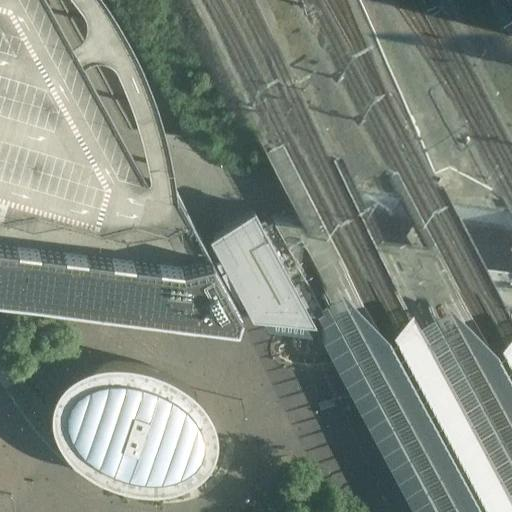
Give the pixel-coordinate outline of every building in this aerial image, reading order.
[(0,0),(0,226),(208,248),(207,245),(206,245),(172,184),(146,176),(81,58),(48,0),(0,0)] [(333,291),(302,235),(292,216),(270,213),(217,243),(208,248),(236,299),(248,300),(265,302),(324,309),(318,299),(323,297),(333,291)] [(423,322),(486,330),(511,333),(511,243),(422,233),(376,227),(292,216),(302,235),(333,291),(340,303),(345,312),(346,312),(346,313),(423,322)] [(27,235),(0,231),(0,283),(234,314),(236,299),(208,248),(179,254),(27,235)] [(183,381),(182,380),(175,375),(170,373),(165,370),(160,368),(155,366),(150,364),(144,363),(139,361),(134,360),(128,359),(120,359),(113,358),(106,359),(102,359),(98,360),(94,361),(88,362),(83,364),(80,366),(73,369),(69,372),(65,375),(62,377),(60,380),(59,381),(57,384),(55,387),(53,390),(53,391),(52,393),(51,396),(51,398),(50,401),(49,405),(49,408),(49,410),(49,412),(49,415),(50,418),(51,423),(51,425),(53,429),(54,433),(55,435),(58,440),(61,444),(63,447),(66,451),(69,454),(72,457),(75,460),(80,463),(87,468),(92,470),(96,473),(101,475),(106,477),(112,479),(117,481),(122,482),(127,484),(135,485),(140,486),(144,486),(149,486),(153,486),(158,486),(162,485),(167,485),(171,484),(175,482),(182,480),(186,478),(189,476),(191,475),(194,474),(198,471),(201,468),(204,464),(206,462),(208,459),(210,454),(212,450),(213,446),(214,443),(215,440),(215,436),(215,433),(215,429),(214,426),(213,422),(211,416),(209,410),(207,406),(204,402),(202,399),(199,395),(196,392),(193,389),(190,386),(187,384),(183,381)]
